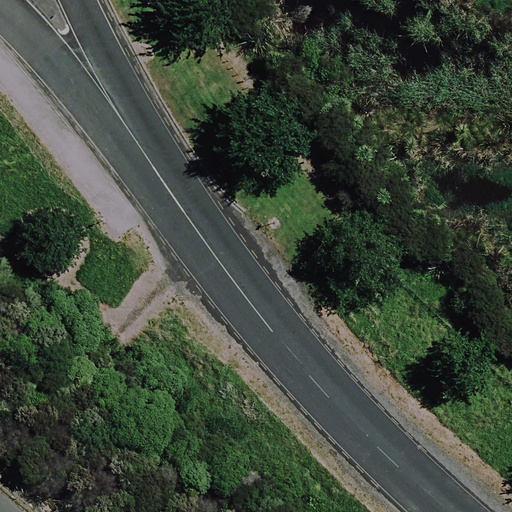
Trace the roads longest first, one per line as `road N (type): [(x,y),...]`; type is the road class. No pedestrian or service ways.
road 1 (unclassified): [(448,511),(323,395),(230,285),(142,151)]
road 2 (unclassified): [(142,151),(0,8)]
road 3 (unclassified): [(78,0),(142,151)]
